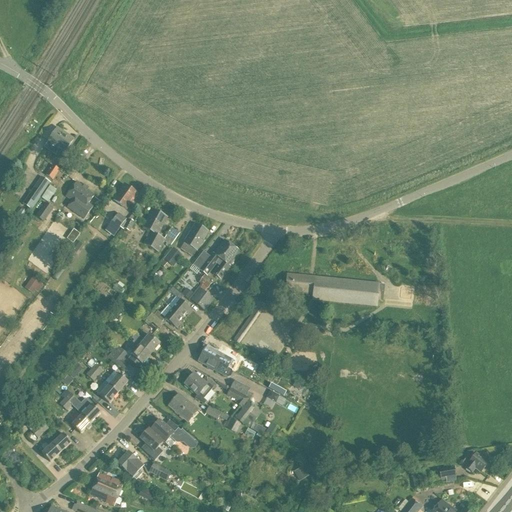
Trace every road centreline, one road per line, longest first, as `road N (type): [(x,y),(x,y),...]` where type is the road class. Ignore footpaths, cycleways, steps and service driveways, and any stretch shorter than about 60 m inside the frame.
road 1 (residential): [(27,511),(115,434),(274,231)]
road 2 (residential): [(274,231),(180,202),(111,158),(58,105)]
road 3 (residential): [(511,156),(340,226),(274,231)]
road 4 (track): [(372,214),(511,224)]
